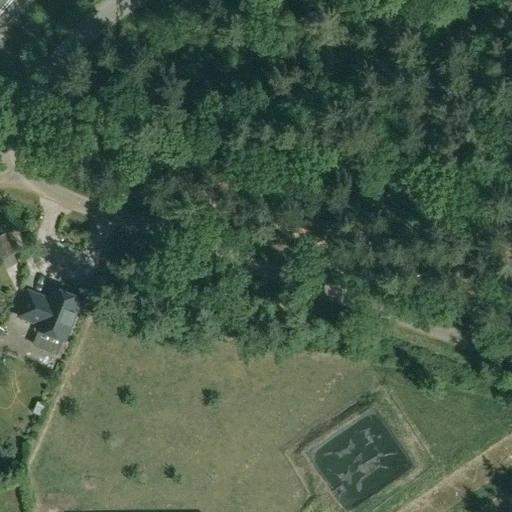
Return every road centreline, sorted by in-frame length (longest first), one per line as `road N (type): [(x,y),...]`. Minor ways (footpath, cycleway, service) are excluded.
road 1 (unclassified): [(37,180),(84,204),(511,356)]
road 2 (unclassified): [(37,180),(21,144),(27,99),(60,56),(123,0)]
